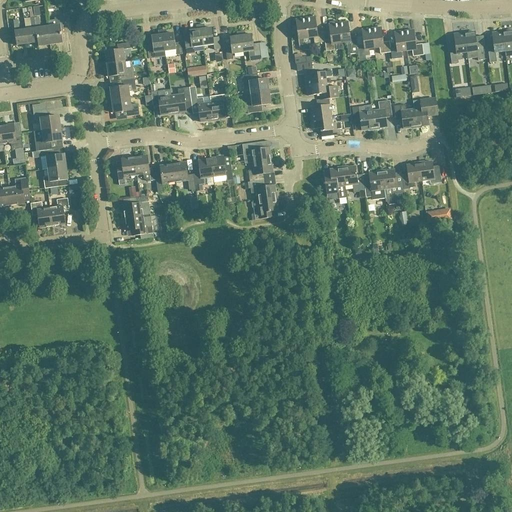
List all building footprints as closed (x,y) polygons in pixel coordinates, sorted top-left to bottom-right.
[(47,27),(48,36),(61,35),(60,30),(64,29),(62,17),(54,18),(55,26),(47,27)] [(36,38),(34,18),(29,19),(31,29),(25,30),(26,45),(37,43),(36,38)] [(36,38),(48,36),(47,27),(39,28),(38,18),(34,18),(36,38)] [(315,19),(305,20),(308,39),(313,39),(314,45),(325,43),(325,42),(323,32),(317,33),(315,19)] [(16,46),(26,45),(25,30),(18,31),(17,20),(12,21),(16,46)] [(304,51),(309,51),(308,39),(305,20),(295,21),(299,47),(303,46),(304,51)] [(359,54),(358,47),(357,37),(350,38),(348,24),(338,25),(341,44),(346,44),(348,56),(359,54)] [(341,44),(338,25),(328,26),(330,41),(325,42),(325,43),(326,53),(342,50),(341,44)] [(204,26),(199,27),(202,47),(213,45),(214,51),(220,50),(219,38),(212,39),(211,29),(204,30),(204,26)] [(184,38),(186,55),(195,53),(194,48),(202,47),(199,27),(196,27),(196,31),(189,32),(190,37),(184,38)] [(391,53),(390,50),(389,43),(383,44),(381,28),(371,30),(374,50),(380,49),(381,55),(391,53)] [(374,50),(371,30),(362,31),(364,46),(358,47),(359,54),(359,58),(360,62),(366,61),(366,57),(370,56),(369,50),(374,50)] [(165,31),(161,32),(164,52),(175,51),(176,56),(182,55),(180,43),(174,44),(173,34),(166,35),(165,31)] [(423,56),(422,45),(416,46),(414,31),(404,32),(407,52),(413,51),(414,58),(415,58),(424,57),(423,56)] [(511,31),(502,33),(505,53),(506,58),(511,57),(511,31)] [(165,58),(164,52),(161,32),(157,32),(158,36),(151,37),(153,47),(146,48),(148,60),(165,58)] [(244,32),(240,33),(243,54),(248,53),(249,58),(261,56),(259,45),(253,45),(252,35),(244,36),(244,32)] [(407,52),(404,32),(394,34),(396,49),(390,50),(391,53),(392,61),(403,59),(402,53),(407,52)] [(243,54),(240,33),(236,33),(236,37),(230,38),(231,48),(225,49),(227,61),(233,60),(232,55),(243,54)] [(475,33),(464,34),(467,54),(468,61),(478,59),(478,62),(485,61),(483,47),(477,48),(475,33)] [(505,53),(502,33),(492,34),(494,50),(488,50),(490,64),(497,63),(495,54),(505,53)] [(467,54),(464,34),(453,36),(455,51),(450,52),(451,66),(458,65),(458,61),(462,61),(461,55),(467,54)] [(62,44),(61,35),(48,36),(50,46),(62,44)] [(48,36),(36,38),(37,43),(38,47),(50,46),(48,36)] [(106,66),(124,63),(123,51),(130,50),(129,44),(116,46),(117,51),(105,53),(106,66)] [(295,65),(296,65),(311,63),(310,57),(306,58),(294,59),(295,65)] [(125,70),(124,63),(106,66),(108,78),(121,76),(121,82),(134,80),(132,69),(125,70)] [(312,70),(311,63),(296,65),(297,72),(312,70)] [(392,83),(407,80),(406,71),(391,75),(392,83)] [(305,76),(306,87),(326,84),(325,78),(331,78),(331,72),(305,76)] [(250,88),(251,95),(268,93),(267,80),(258,81),(258,75),(242,77),(244,89),(250,88)] [(135,92),(134,80),(121,82),(122,88),(110,90),(111,102),(129,99),(128,93),(135,92)] [(321,102),(329,101),(338,99),(337,88),(327,89),(326,84),(306,87),(308,98),(321,96),(321,102)] [(189,89),(191,103),(192,115),(199,114),(200,123),(213,121),(210,104),(204,105),(203,99),(197,100),(195,88),(189,89)] [(170,97),(173,115),(186,113),(185,104),(191,103),(189,89),(177,90),(178,96),(170,97)] [(160,117),(173,115),(170,97),(164,98),(163,94),(161,93),(151,94),(153,109),(159,108),(160,117)] [(268,93),(251,95),(252,103),(246,104),(248,115),(263,113),(262,107),(270,105),(268,93)] [(218,103),(210,104),(213,121),(226,119),(225,110),(231,109),(229,95),(217,97),(218,103)] [(130,106),(129,99),(111,102),(113,114),(126,112),(127,118),(139,116),(137,105),(130,106)] [(414,110),(416,128),(429,126),(428,117),(438,116),(436,99),(420,101),(421,109),(414,110)] [(310,112),(312,121),(332,119),(329,101),(321,102),(316,102),(317,111),(310,112)] [(372,112),(374,130),(387,128),(386,119),(392,118),(390,102),(378,103),(379,111),(372,112)] [(404,130),(416,128),(414,110),(406,111),(405,106),(394,107),(396,121),(402,120),(404,130)] [(374,130),(372,112),(364,113),(363,107),(352,109),(354,123),(360,122),(362,131),(374,130)] [(42,132),(60,129),(58,118),(47,119),(45,111),(33,113),(35,125),(41,125),(42,132)] [(60,126),(72,127),(73,117),(61,116),(60,126)] [(338,124),(332,125),(332,119),(312,121),(313,131),(320,130),(321,138),(340,136),(338,124)] [(1,128),(3,146),(11,145),(12,152),(23,150),(21,137),(15,138),(13,126),(1,128)] [(60,129),(42,132),(43,139),(37,140),(39,153),(51,151),(50,144),(61,142),(60,129)] [(245,165),(253,164),(271,161),(269,149),(263,149),(262,143),(242,146),(245,165)] [(34,160),(40,159),(41,171),(48,170),(48,171),(65,168),(63,155),(55,157),(54,151),(51,151),(39,153),(33,153),(34,160)] [(147,182),(150,182),(155,181),(154,169),(148,170),(146,157),(134,159),(136,177),(143,176),(143,180),(147,182)] [(211,161),(213,178),(225,176),(226,182),(233,181),(231,167),(224,168),(223,159),(221,159),(221,158),(215,159),(216,160),(211,161)] [(123,178),(136,177),(134,159),(121,161),(122,166),(116,167),(119,187),(124,186),(123,178)] [(207,179),(213,178),(211,161),(197,162),(198,171),(193,172),(193,176),(195,187),(202,186),(207,185),(207,179)] [(271,161),(253,164),(254,171),(248,172),(249,184),(264,182),(263,175),(272,174),(271,161)] [(432,163),(420,165),(422,182),(430,181),(431,185),(441,184),(439,167),(432,168),(432,163)] [(172,166),(175,183),(187,182),(189,191),(195,190),(195,187),(193,176),(187,177),(185,164),(172,166)] [(422,182),(420,165),(406,167),(407,175),(402,176),(401,176),(401,179),(403,191),(410,190),(410,188),(415,187),(414,183),(422,182)] [(175,183),(172,166),(159,168),(161,180),(155,181),(157,193),(163,192),(162,185),(175,183)] [(67,181),(65,168),(48,171),(49,178),(43,179),(45,191),(59,188),(58,182),(67,181)] [(359,194),(359,191),(365,191),(364,184),(363,176),(356,177),(355,168),(343,170),(345,187),(352,186),(354,194),(359,194)] [(345,187),(343,170),(330,171),(331,180),(325,181),(328,202),(347,199),(345,187)] [(395,202),(404,201),(403,191),(401,179),(401,176),(402,176),(401,173),(395,174),(394,171),(382,173),(385,199),(385,203),(386,203),(387,204),(388,205),(394,205),(395,203),(395,202)] [(364,184),(365,191),(366,199),(372,198),(372,201),(385,199),(382,173),(369,174),(370,184),(364,184)] [(11,207),(24,205),(22,192),(28,191),(27,180),(15,181),(16,188),(9,189),(11,207)] [(257,194),(258,202),(276,199),(274,186),(265,187),(264,182),(249,184),(248,184),(249,190),(250,190),(251,195),(257,194)] [(11,209),(11,207),(9,189),(2,190),(1,183),(0,183),(0,208),(3,208),(4,210),(11,209)] [(125,220),(149,216),(147,197),(134,199),(135,205),(123,207),(125,220)] [(252,202),(254,221),(269,219),(268,213),(277,211),(276,199),(258,202),(252,202)] [(57,209),(49,210),(52,228),(65,226),(63,213),(69,213),(67,200),(56,202),(57,209)] [(32,218),(38,217),(39,229),(52,228),(49,210),(42,211),(41,204),(30,205),(32,218)] [(450,211),(434,213),(436,223),(451,221),(450,211)] [(140,241),(153,239),(149,216),(125,220),(126,232),(131,232),(132,238),(140,237),(140,241)] [(162,237),(168,236),(166,222),(160,223),(162,237)]
